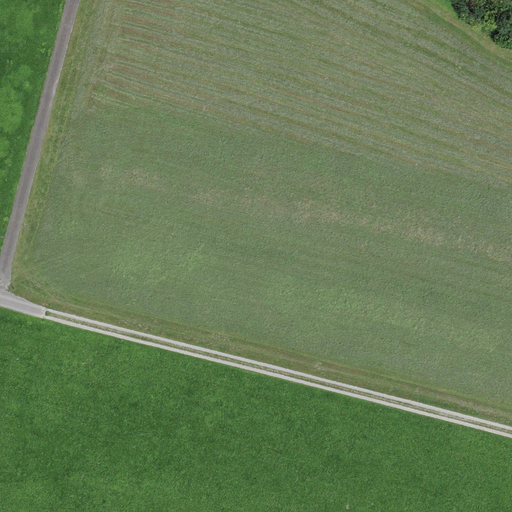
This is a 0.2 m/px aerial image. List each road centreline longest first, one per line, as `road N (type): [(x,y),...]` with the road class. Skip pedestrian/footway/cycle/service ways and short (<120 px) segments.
road 1 (track): [(0,301),(511,435)]
road 2 (track): [(0,285),(73,0)]
